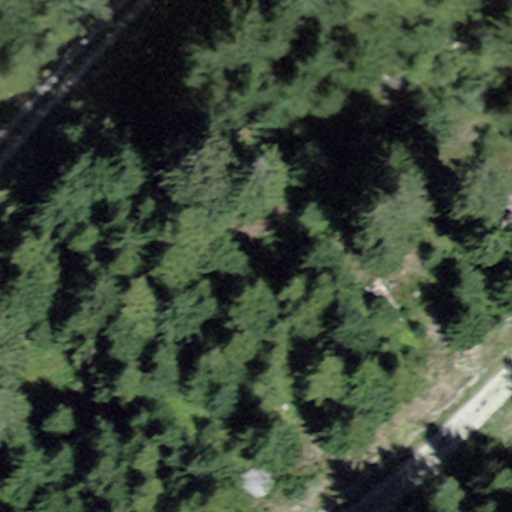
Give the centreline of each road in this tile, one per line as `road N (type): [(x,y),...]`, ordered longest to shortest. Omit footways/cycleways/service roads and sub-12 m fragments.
road 1 (track): [(0,155),(128,0)]
road 2 (track): [(369,511),(511,373)]
